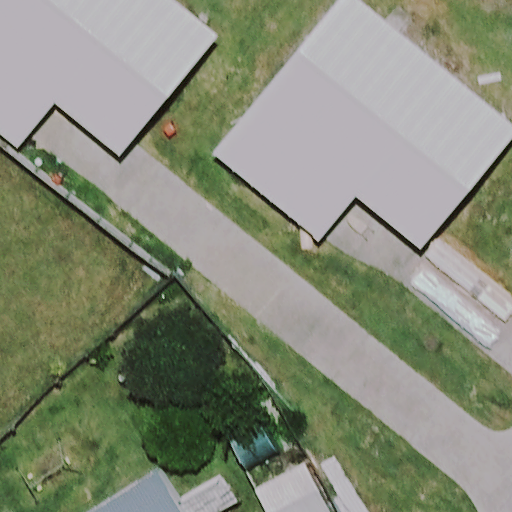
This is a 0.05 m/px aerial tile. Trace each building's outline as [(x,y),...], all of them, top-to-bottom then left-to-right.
[(209,37),(163,0),(0,0),(0,132),(14,143),(48,101),(114,155),(209,37)] [(511,128),(353,0),(335,0),(207,158),(309,241),(347,194),(413,248),(511,128)] [(0,404),(12,391),(0,380),(0,404)] [(321,511),(292,464),(245,493),(257,511),(321,511)] [(167,511),(144,476),(87,511),(167,511)]
